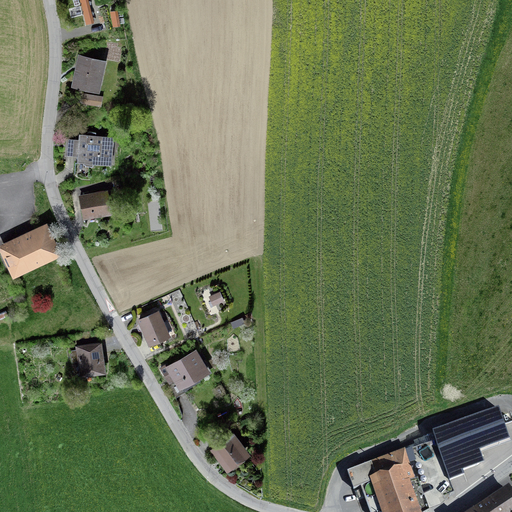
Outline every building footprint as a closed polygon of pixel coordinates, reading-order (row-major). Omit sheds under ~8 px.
[(87,0),(81,0),(87,24),(94,22),(87,0)] [(117,10),(111,11),(113,26),(120,25),(117,10)] [(110,57),(81,53),(76,86),(105,91),(110,57)] [(102,96),(84,93),(82,103),(100,106),(102,96)] [(70,135),(69,153),(81,153),(80,162),(108,163),(110,133),(82,131),(82,136),(70,135)] [(107,191),(80,197),(84,218),(111,212),(107,191)] [(4,247),(15,271),(56,252),(45,227),(4,247)] [(209,294),(214,304),(225,298),(221,288),(209,294)] [(158,312),(140,319),(150,344),(168,336),(158,312)] [(100,344),(78,347),(82,374),(104,371),(100,344)] [(169,366),(168,364),(161,368),(168,379),(174,375),(183,390),(200,380),(198,376),(207,371),(195,351),(169,366)] [(461,468),(483,460),(478,446),(508,436),(498,407),(434,429),(450,476),(462,472),(461,468)] [(213,445),(228,465),(244,453),(229,433),(213,445)] [(424,511),(403,452),(366,465),(372,481),(376,480),(388,511),(424,511)] [(511,511),(511,495),(509,491),(477,511),(511,511)]
